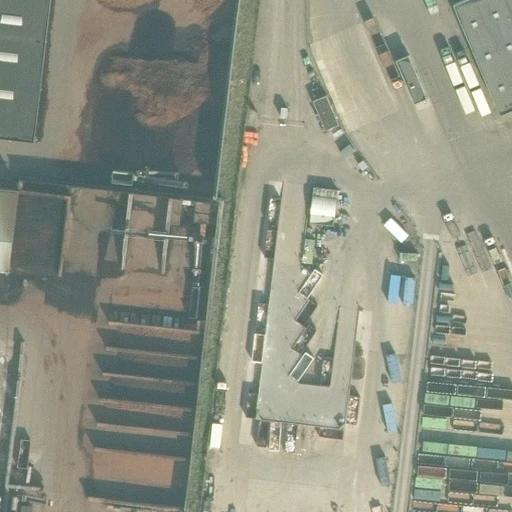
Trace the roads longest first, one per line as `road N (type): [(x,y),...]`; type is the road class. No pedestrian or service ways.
road 1 (unknown): [(351,0),(432,220),(401,511)]
road 2 (unknown): [(378,0),(488,166)]
